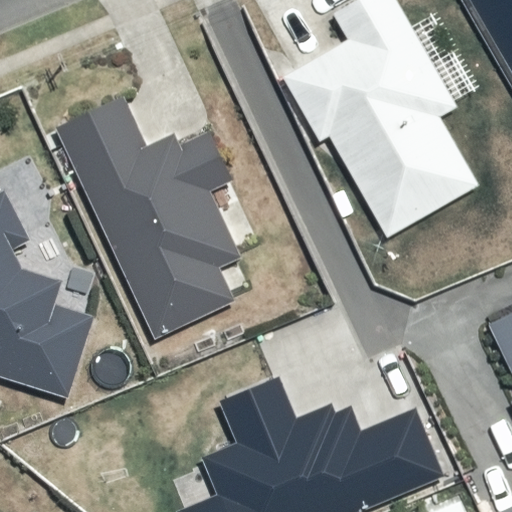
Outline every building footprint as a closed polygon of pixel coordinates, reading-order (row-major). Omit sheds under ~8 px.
[(343,35),(278,73),(316,138),(326,133),(386,236),(478,182),(438,114),(457,103),(396,0),(347,0),(329,11),(343,35)] [(511,0),(470,0),(511,70),(511,0)] [(104,112),(60,132),(154,336),(236,299),(220,266),(241,257),(209,187),(230,177),(207,126),(178,140),(172,128),(145,141),(122,92),(99,102),(104,112)] [(0,373),(66,395),(91,314),(51,301),(59,277),(19,264),(10,247),(27,238),(4,193),(0,195),(0,373)] [(511,511),(511,310),(489,321),(511,370),(511,395),(509,397),(511,404),(511,499),(487,511),(511,511)] [(214,492),(174,508),(176,511),(345,511),(442,473),(414,403),(359,426),(349,402),(333,409),(329,399),(293,414),(276,373),(216,397),(233,439),(199,453),(214,492)] [(462,511),(457,499),(425,511),(462,511)]
